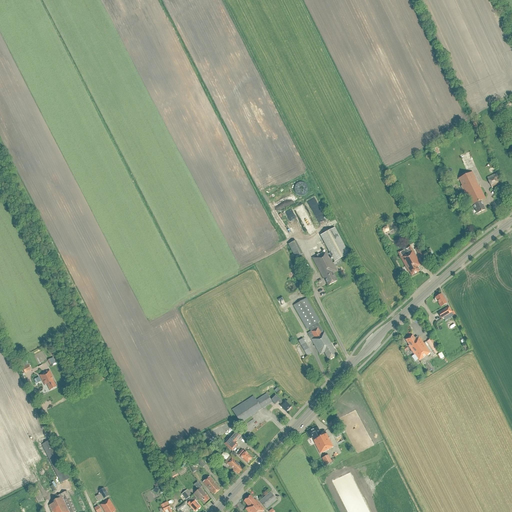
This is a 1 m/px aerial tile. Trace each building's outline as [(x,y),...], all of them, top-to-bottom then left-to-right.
[(477,214),(485,210),(481,201),(485,199),(472,172),(458,179),(471,206),(473,205),(477,214)] [(496,174),(487,178),(492,189),(501,185),(496,174)] [(318,211),(323,209),(319,198),(313,201),(318,211)] [(295,227),(302,224),(296,211),(289,214),(295,227)] [(394,225),(393,222),(385,225),(389,232),(393,230),(391,226),(394,225)] [(332,263),(334,267),(341,264),(339,260),(348,255),(335,228),(320,236),(334,263),(332,263)] [(415,249),(419,258),(423,256),(419,247),(415,249)] [(411,276),(419,272),(417,267),(421,265),(413,250),(400,257),(408,272),(409,272),(411,276)] [(337,271),(334,267),(332,263),(326,251),(312,258),(323,279),(324,278),(328,285),(337,281),(333,273),(337,271)] [(435,298),(434,299),(434,300),(435,302),(436,302),(437,302),(440,307),(447,303),(441,294),(435,298)] [(329,361),(337,356),(324,332),(323,333),(322,332),(323,331),(318,323),(320,322),(307,298),(294,306),(307,329),(309,328),(311,332),(308,334),(320,355),(324,352),(329,361)] [(452,312),(449,307),(438,313),(441,318),(452,312)] [(412,335),(405,340),(409,345),(408,346),(419,361),(430,353),(432,357),(439,352),(434,344),(437,342),(433,337),(424,344),(419,337),(415,340),(412,335)] [(308,336),(303,339),(312,353),(316,350),(308,336)] [(28,365),(26,366),(24,361),(23,362),(23,361),(20,362),(22,368),(25,374),(31,370),(28,365)] [(42,376),(47,387),(50,386),(53,391),(60,387),(52,371),(42,376)] [(271,401),(270,400),(266,394),(256,401),(253,396),(232,410),(240,423),(272,403),(271,401)] [(272,398),(270,400),(271,401),(275,405),(278,402),(281,405),(280,406),(286,412),(291,407),(285,401),(283,402),(275,395),(272,398)] [(222,427),(216,431),(215,429),(213,431),(216,436),(220,434),(221,436),(230,431),(225,423),(220,425),(222,427)] [(333,447),(325,431),(320,433),(317,427),(307,433),(310,439),(312,437),(320,453),(333,447)] [(235,431),(225,442),(224,444),(232,451),(237,445),(234,443),(240,435),(235,431)] [(42,446),(61,483),(69,479),(51,442),(42,446)] [(252,458),(245,452),(242,450),(237,455),(241,458),(240,458),(247,464),(252,458)] [(321,458),(325,467),(339,460),(334,451),(321,458)] [(221,456),(225,461),(229,456),(225,452),(224,453),(224,452),(221,455),(221,456)] [(231,458),(230,457),(225,462),(233,470),(232,471),(235,473),(236,472),(238,474),(243,468),(231,458)] [(197,462),(202,468),(205,466),(203,464),(205,462),(202,458),(197,462)] [(194,468),(197,467),(198,466),(196,462),(189,465),(193,473),(196,471),(194,468)] [(210,476),(202,482),(207,488),(209,486),(210,486),(212,484),(213,486),(215,484),(214,483),(215,483),(210,476)] [(209,486),(207,488),(212,494),(212,493),(214,495),(220,490),(215,484),(213,486),(212,484),(210,486),(209,486)] [(202,499),(205,503),(209,500),(206,496),(206,495),(200,488),(194,494),(200,501),(202,499)] [(33,493),(39,504),(44,501),(39,490),(33,493)] [(191,496),(187,490),(181,495),(186,500),(191,496)] [(51,511),(75,511),(77,511),(67,491),(57,496),(57,498),(56,499),(57,500),(52,502),(53,503),(49,506),(51,511)] [(106,491),(102,492),(100,494),(103,499),(109,495),(106,491)] [(277,500),(270,492),(259,502),(266,509),(277,500)] [(255,501),(250,495),(244,501),(248,507),(245,509),(247,511),(262,511),(265,511),(256,500),(255,501)] [(189,500),(192,503),(192,504),(190,502),(188,504),(194,511),(195,511),(200,507),(196,502),(197,500),(194,496),(192,499),(191,498),(189,500)] [(116,511),(109,500),(100,505),(104,511),(114,511),(116,511)]
